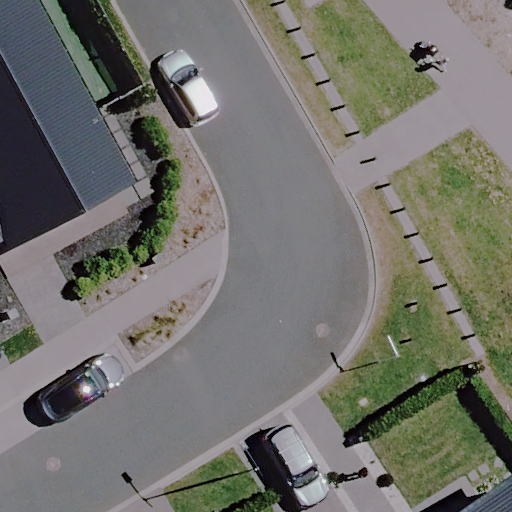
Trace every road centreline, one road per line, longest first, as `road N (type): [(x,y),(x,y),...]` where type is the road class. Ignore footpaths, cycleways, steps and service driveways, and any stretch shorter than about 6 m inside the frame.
road 1 (residential): [(284,206),(289,254),(264,347),(232,379),(0,506)]
road 2 (residential): [(171,0),(284,206)]
